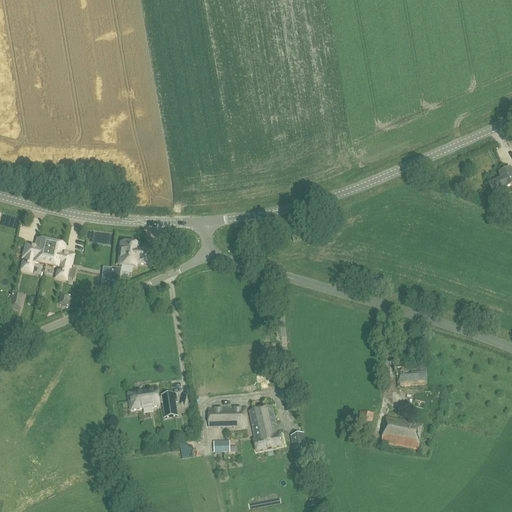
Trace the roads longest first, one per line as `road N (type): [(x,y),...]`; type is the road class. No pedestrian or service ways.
road 1 (tertiary): [(511,123),(308,206),(207,222)]
road 2 (unclassified): [(511,348),(207,256)]
road 3 (unclassified): [(0,349),(207,256)]
road 4 (tertiary): [(207,222),(109,220),(0,197)]
